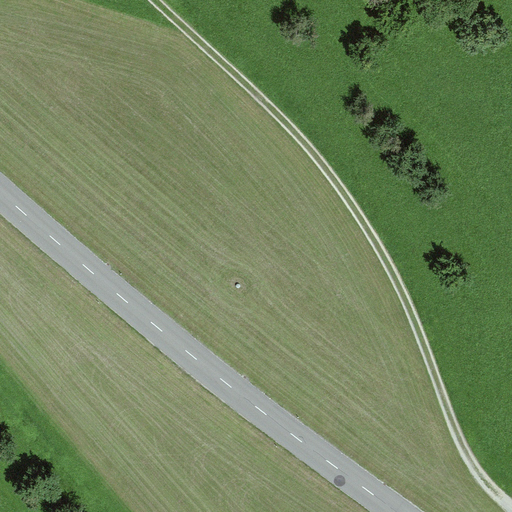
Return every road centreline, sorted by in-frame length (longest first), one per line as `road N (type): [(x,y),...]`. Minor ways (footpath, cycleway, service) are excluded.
road 1 (track): [(153,0),(328,168),(409,302),(458,434),(511,508)]
road 2 (tertiary): [(0,191),(181,348),(396,511)]
